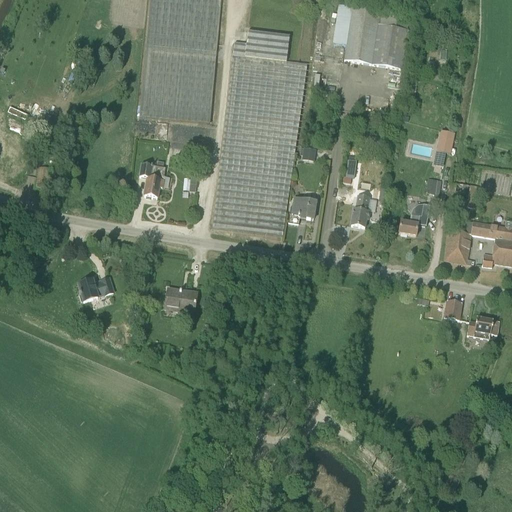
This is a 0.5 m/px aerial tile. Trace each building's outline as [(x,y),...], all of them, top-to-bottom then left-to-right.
[(209,126),(220,0),(150,0),(140,119),(209,126)] [(402,72),(410,20),(381,15),(381,13),(353,9),(345,63),(402,72)] [(282,238),(305,69),(306,67),(286,64),(290,38),(247,34),(246,46),(234,45),(229,91),(213,230),(282,238)] [(10,109),(7,115),(25,123),(27,117),(10,109)] [(408,124),(409,116),(402,115),(401,123),(408,124)] [(30,118),(28,123),(37,127),(39,122),(30,118)] [(441,132),(436,154),(449,156),(454,135),(441,132)] [(316,152),(303,150),(301,162),(314,164),(316,152)] [(351,180),(354,181),(356,163),(354,163),(348,162),(345,179),(345,180),(351,180)] [(50,171),(49,170),(49,165),(41,165),(40,169),(38,169),(36,189),(48,190),(50,171)] [(162,170),(156,169),(141,166),(139,179),(147,181),(144,199),(157,201),(159,190),(162,191),(163,183),(165,170),(162,170)] [(428,182),(426,196),(435,197),(436,183),(428,182)] [(479,189),(470,188),(451,186),(448,207),(475,211),(479,189)] [(370,200),(358,198),(355,212),(354,211),(351,228),(364,231),(366,222),(368,222),(369,214),(367,214),(370,200)] [(294,201),(292,217),(289,216),(288,225),(298,227),(299,220),(313,222),(316,204),(294,201)] [(400,224),(398,236),(416,239),(418,227),(420,228),(420,229),(429,230),(432,212),(427,211),(428,206),(425,205),(419,206),(414,209),(411,215),(410,218),(409,225),(400,224)] [(494,217),(494,226),(503,227),(504,217),(494,217)] [(464,224),(463,235),(471,237),(472,225),(464,224)] [(471,237),(470,237),(495,241),(511,243),(511,224),(506,224),(505,230),(490,228),(472,225),(471,237)] [(466,267),(470,237),(471,237),(463,235),(448,233),(444,263),(463,266),(466,267)] [(492,266),(511,269),(511,243),(495,241),(492,258),(483,257),(482,269),(492,270),(492,266)] [(78,287),(83,305),(98,301),(97,299),(104,296),(105,298),(113,295),(109,281),(100,283),(101,285),(93,287),(92,283),(78,287)] [(197,296),(168,291),(164,311),(193,316),(197,296)] [(447,303),(444,321),(459,324),(462,306),(447,303)] [(136,308),(126,309),(126,319),(137,319),(136,308)] [(499,324),(476,320),(475,326),(469,325),(466,338),(476,340),(477,335),(496,338),(499,324)] [(94,328),(84,324),(79,334),(90,338),(94,328)] [(215,339),(212,354),(218,356),(221,340),(215,339)] [(206,357),(197,354),(195,360),(204,363),(206,357)] [(446,475),(437,498),(451,504),(460,481),(446,475)] [(191,511),(205,511),(210,505),(200,498),(191,511)]
